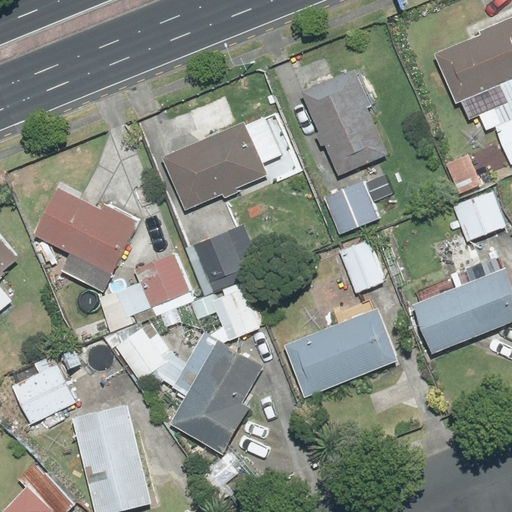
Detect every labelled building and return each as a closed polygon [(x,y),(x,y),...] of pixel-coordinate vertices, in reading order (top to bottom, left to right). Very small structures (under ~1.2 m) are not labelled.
[(502,84),(511,80),(511,21),(469,38),(470,40),(439,52),(466,122),(510,104),(502,84)] [(339,176),(386,156),(365,108),(371,105),(355,71),(303,94),(339,176)] [(511,162),(511,122),(495,129),(509,163),(511,162)] [(187,209),(267,175),(245,124),(165,158),(187,209)] [(457,194),(481,184),(467,154),(444,165),(457,194)] [(340,234),(380,218),(366,182),(326,198),(340,234)] [(60,269),(104,291),(140,220),(103,201),(99,209),(58,188),(34,235),(68,253),(60,269)] [(510,226),(495,190),(455,208),(470,243),(510,226)] [(201,294),(214,289),(215,292),(244,281),(263,274),(246,227),(197,245),(184,250),(201,294)] [(0,310),(13,300),(0,283),(0,275),(18,261),(0,238),(0,310)] [(354,291),(385,280),(370,240),(339,252),(354,291)] [(182,324),(173,297),(192,291),(179,254),(135,270),(139,283),(99,297),(112,335),(138,326),(132,311),(156,303),(165,329),(182,324)] [(432,356),(511,323),(511,295),(503,274),(413,310),(432,356)] [(244,281),(215,292),(223,311),(234,342),(263,331),(244,281)] [(304,397),(397,359),(375,308),(283,346),(304,397)] [(117,350),(139,382),(160,373),(181,384),(178,389),(188,395),(172,425),(224,453),(250,405),(244,402),(263,366),(218,341),(205,334),(188,366),(174,358),(151,326),(117,350)] [(32,426),(76,405),(55,362),(11,383),(32,426)] [(128,404),(70,418),(92,511),(126,511),(151,506),(128,404)] [(67,511),(74,505),(32,465),(17,480),(27,490),(5,511),(67,511)]
